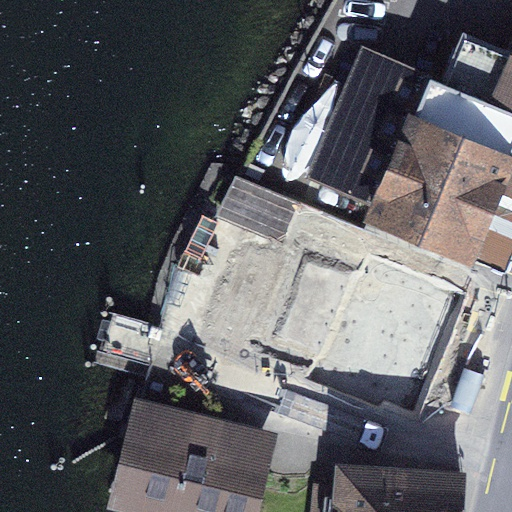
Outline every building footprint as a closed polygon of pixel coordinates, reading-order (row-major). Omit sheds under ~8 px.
[(471,257),(511,157),(511,45),(462,25),(443,72),(363,41),(306,174),(368,200),(363,211),(471,257)] [(511,157),(471,257),(505,271),(511,253),(511,157)] [(433,405),(472,295),(351,252),(337,292),(289,275),(264,345),(433,405)] [(251,511),(271,437),(145,405),(120,504),(152,511),(194,511),(196,504),(227,511),(251,511)] [(457,511),(462,479),(345,469),(341,511),(457,511)]
